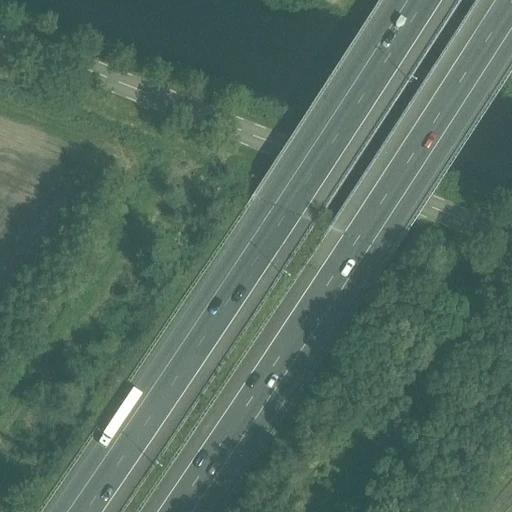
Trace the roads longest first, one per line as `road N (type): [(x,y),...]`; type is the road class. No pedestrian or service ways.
road 1 (motorway): [(419,0),(74,511)]
road 2 (motorway): [(176,511),(511,15)]
road 3 (secondary): [(511,240),(0,35)]
road 4 (unclassified): [(511,48),(401,0)]
